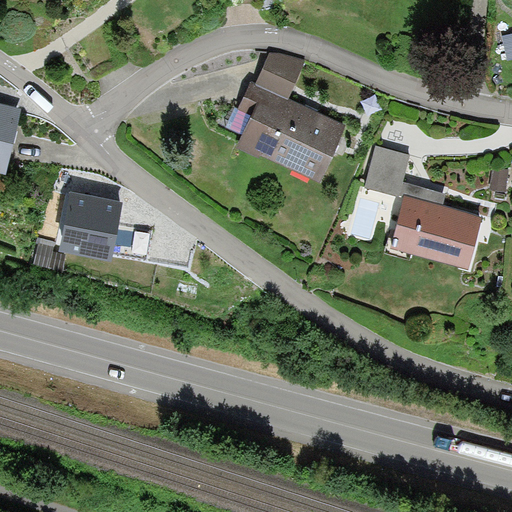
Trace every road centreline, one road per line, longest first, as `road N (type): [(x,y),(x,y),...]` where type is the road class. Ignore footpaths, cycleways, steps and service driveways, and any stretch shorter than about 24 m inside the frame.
road 1 (secondary): [(511,470),(0,329)]
road 2 (residential): [(511,396),(401,363),(330,322),(75,126)]
road 3 (residential): [(75,126),(195,49),(256,33),(419,92),(511,113)]
